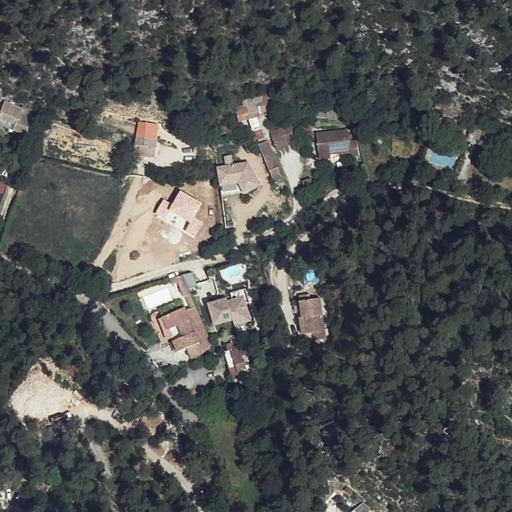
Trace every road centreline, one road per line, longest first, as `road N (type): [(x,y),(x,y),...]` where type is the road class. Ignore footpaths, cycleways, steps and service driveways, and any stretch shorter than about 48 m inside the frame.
road 1 (residential): [(86,295),(212,259),(372,185),(511,204)]
road 2 (unknown): [(209,497),(194,497),(135,433),(97,406),(89,420),(93,437),(124,511)]
road 3 (residential): [(220,511),(192,453),(181,400),(86,295)]
